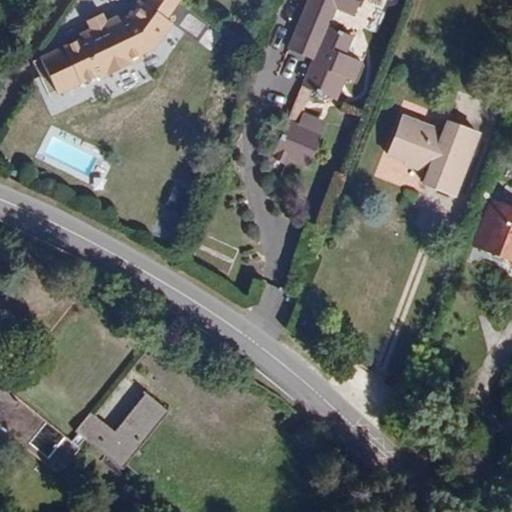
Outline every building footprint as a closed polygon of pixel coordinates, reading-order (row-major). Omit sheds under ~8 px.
[(156,43),(172,19),(167,15),(144,0),(136,0),(128,12),(120,16),(118,12),(108,17),(90,26),(80,31),(82,34),(64,43),(41,55),(59,91),(99,71),(102,76),(144,56),(142,51),(156,43)] [(144,0),(167,15),(176,0),(144,0)] [(353,17),(360,0),(389,0),(391,0),(307,0),(287,48),(312,59),(271,159),(286,165),(288,159),(307,168),(322,134),(298,124),(312,90),(337,100),(346,78),(355,81),(363,63),(346,56),(353,38),(329,27),(336,10),(353,17)] [(108,17),(104,9),(86,18),(90,26),(108,17)] [(454,195),(477,134),(447,123),(443,133),(402,117),(388,154),(406,161),(405,165),(427,173),(424,183),(454,195)] [(175,186),(170,207),(190,213),(196,192),(175,186)] [(511,207),(500,202),(480,250),(511,262),(511,207)] [(80,448),(0,382),(0,427),(58,475),(80,448)] [(121,469),(169,412),(145,393),(114,430),(110,427),(112,461),(121,469)] [(112,461),(110,427),(91,412),(75,430),(112,461)]
